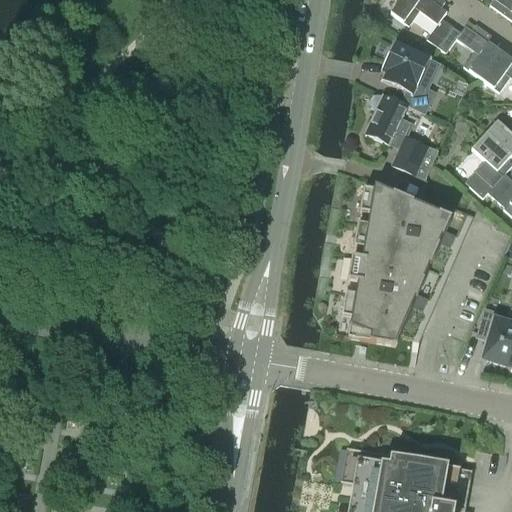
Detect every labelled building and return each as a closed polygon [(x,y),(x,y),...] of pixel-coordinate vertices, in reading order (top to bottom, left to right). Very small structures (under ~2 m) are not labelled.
[(435,50),(450,29),(441,23),(446,16),(440,12),(444,6),(436,0),(401,0),(389,17),(407,30),(418,16),(436,29),(425,43),(435,50)] [(511,0),(488,0),(493,3),(489,9),(511,25),(511,0)] [(450,29),(435,50),(444,57),(455,43),(473,56),(462,70),(480,83),(500,56),(494,52),(498,46),(474,28),(470,34),(464,30),(459,37),(450,29)] [(386,75),(381,84),(405,95),(399,107),(422,117),(432,97),(415,89),(428,62),(395,46),(393,50),(391,49),(384,63),(386,64),(382,73),(386,75)] [(480,83),(498,97),(508,82),(511,84),(511,55),(510,55),(506,60),(500,56),(480,83)] [(424,184),(437,155),(406,140),(412,127),(411,127),(410,129),(400,124),(406,111),(381,99),(371,100),(368,108),(374,116),(364,138),(388,148),(388,147),(399,152),(391,169),(424,184)] [(511,130),(500,120),(485,136),(486,136),(510,159),(511,157),(511,130)] [(495,204),(511,186),(503,178),(511,169),(505,165),(510,159),(486,136),(485,136),(470,153),(484,165),(464,187),(481,202),(486,197),(495,204)] [(511,185),(511,186),(495,204),(504,213),(508,208),(511,210),(511,185)] [(346,295),(342,319),(350,321),(347,341),(394,349),(416,355),(418,344),(411,343),(416,331),(404,326),(410,312),(421,316),(426,304),(415,300),(438,248),(449,253),(454,241),(443,236),(449,222),(453,213),(471,221),(472,220),(453,212),(448,222),(373,189),(372,193),(363,191),(359,214),(368,216),(366,228),(357,226),(352,249),(362,251),(360,262),(350,261),(346,284),(356,286),(354,297),(346,295)] [(511,239),(502,261),(511,263),(511,239)] [(507,370),(511,352),(511,323),(495,318),(496,316),(483,313),(476,336),(487,340),(481,362),(507,370)] [(356,462),(346,511),(463,511),(470,474),(389,460),(387,468),(356,462)]
